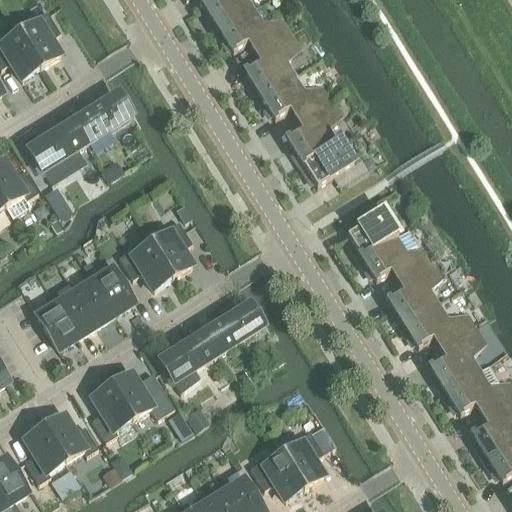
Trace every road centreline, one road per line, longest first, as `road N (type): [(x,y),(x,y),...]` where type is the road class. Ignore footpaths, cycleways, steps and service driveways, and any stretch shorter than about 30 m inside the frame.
road 1 (residential): [(289,245),(0,431)]
road 2 (tertiary): [(289,245),(426,460)]
road 3 (tertiary): [(163,38),(289,245)]
road 4 (residential): [(163,38),(0,140)]
